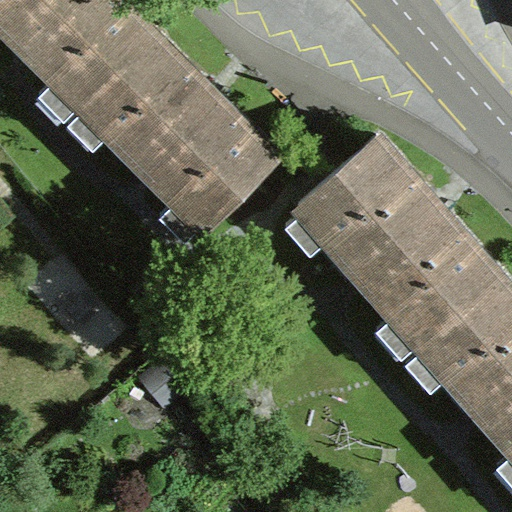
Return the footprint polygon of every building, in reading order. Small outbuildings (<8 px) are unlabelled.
[(87,87),(79,96),(82,100),(153,29),(124,0),(0,0),(0,17),(57,75),(66,66),(87,87)] [(205,222),(276,151),(207,82),(153,29),(82,100),(87,104),(95,95),(116,116),(107,125),(178,196),(187,187),(208,208),(199,217),(205,222)] [(426,326),(417,334),(421,339),(499,270),(430,192),(378,132),(300,201),(305,207),(314,199),(335,223),(326,231),(396,310),(405,302),(426,326)] [(511,284),(499,270),(421,339),(425,343),(434,335),(455,359),(446,367),(511,442),(511,284)] [(193,384),(167,354),(139,378),(166,408),(193,384)]
